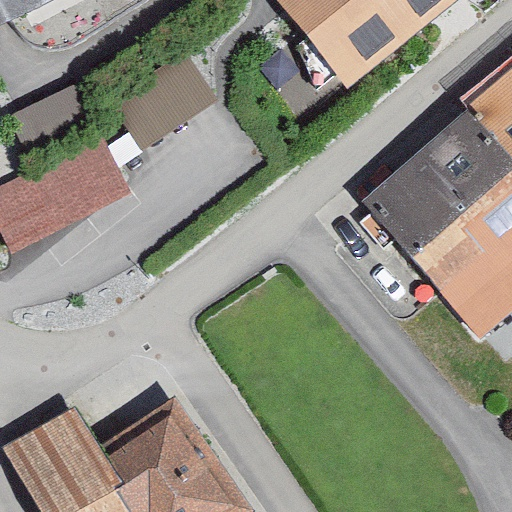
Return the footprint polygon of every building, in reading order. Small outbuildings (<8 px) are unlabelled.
[(0,0),(0,33),(65,0),(0,0)] [(482,0),(275,0),(273,3),(355,104),(482,0)] [(117,106),(148,147),(219,94),(188,53),(117,106)] [(511,88),(472,122),(476,126),(367,216),(489,363),(511,344),(511,88)] [(19,98),(24,136),(91,129),(86,90),(19,98)] [(110,140),(0,182),(0,232),(5,246),(132,197),(110,140)] [(105,459),(79,417),(3,463),(32,511),(245,511),(184,411),(105,459)]
